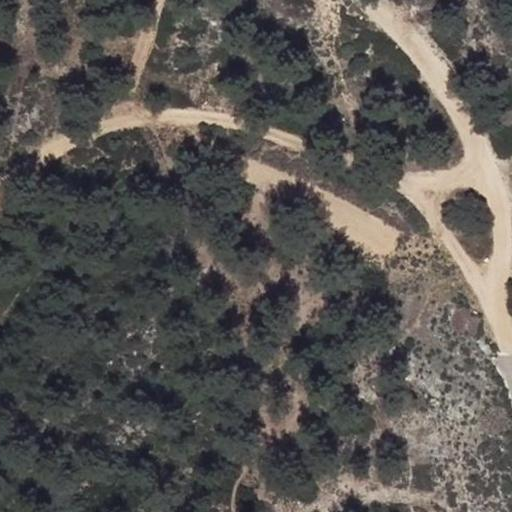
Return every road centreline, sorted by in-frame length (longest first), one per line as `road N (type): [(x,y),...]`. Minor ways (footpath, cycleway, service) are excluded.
road 1 (track): [(495,302),(426,204),(374,170),(233,118),(126,114),(0,188)]
road 2 (track): [(511,350),(495,302),(501,196),(473,126),(407,32),(358,0)]
